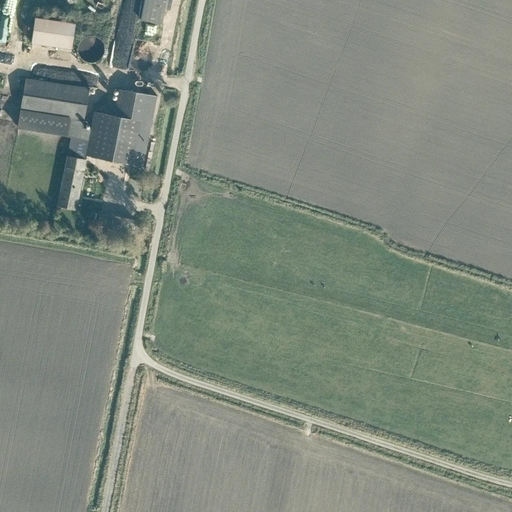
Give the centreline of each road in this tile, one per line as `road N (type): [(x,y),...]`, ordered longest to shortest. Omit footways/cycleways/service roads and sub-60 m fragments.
road 1 (track): [(104,511),(133,362),(511,483)]
road 2 (unclassified): [(133,362),(195,0)]
